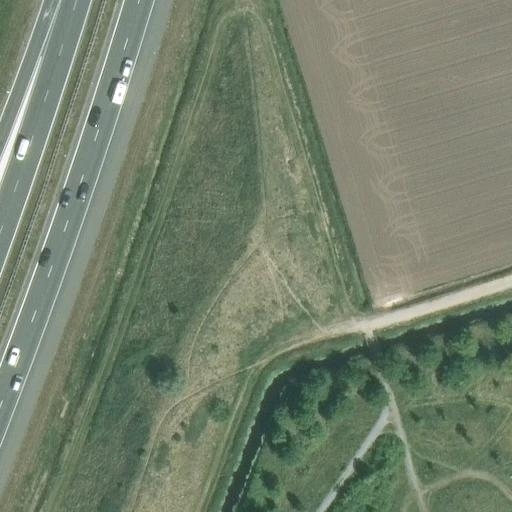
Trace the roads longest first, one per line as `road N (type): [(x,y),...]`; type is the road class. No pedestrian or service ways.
road 1 (motorway): [(0,428),(138,0)]
road 2 (motorway): [(75,0),(0,230)]
road 3 (motorway): [(65,0),(50,16),(0,141)]
